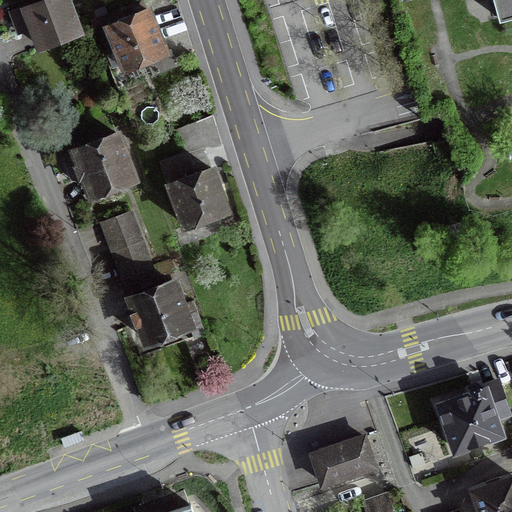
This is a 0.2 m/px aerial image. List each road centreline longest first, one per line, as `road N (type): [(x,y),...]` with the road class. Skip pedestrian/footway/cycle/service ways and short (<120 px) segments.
road 1 (residential): [(0,74),(148,446)]
road 2 (tertiary): [(326,349),(305,321),(206,0)]
road 3 (tertiary): [(511,323),(370,359),(326,349)]
road 4 (residential): [(148,446),(0,497)]
